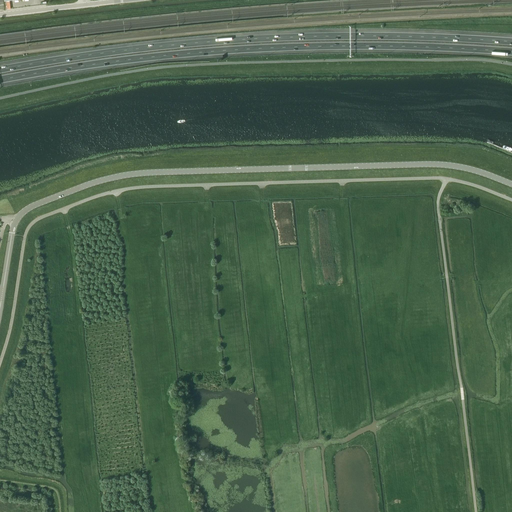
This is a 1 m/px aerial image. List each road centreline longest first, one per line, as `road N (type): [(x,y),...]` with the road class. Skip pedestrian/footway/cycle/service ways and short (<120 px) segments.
road 1 (motorway): [(0,79),(261,47),(511,51)]
road 2 (motorway): [(511,41),(204,41),(0,69)]
road 3 (tertiary): [(511,184),(472,169),(417,163),(152,172),(95,182),(15,220)]
road 4 (track): [(476,511),(437,203),(446,178)]
road 5 (unclassified): [(0,14),(130,0)]
